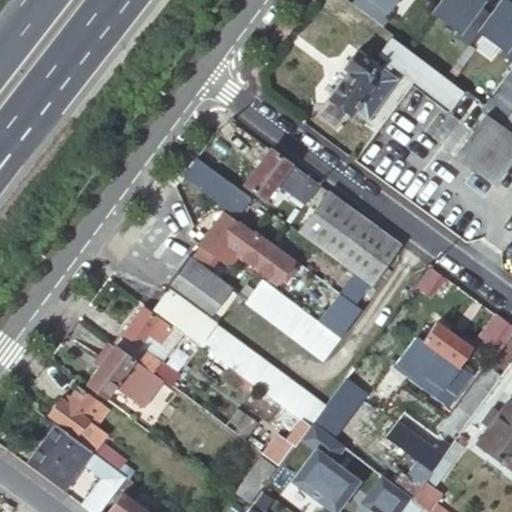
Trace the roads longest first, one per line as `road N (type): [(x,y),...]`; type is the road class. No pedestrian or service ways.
road 1 (residential): [(511,298),(199,68)]
road 2 (secondary): [(0,340),(199,68)]
road 3 (trunk): [(17,110),(103,0)]
